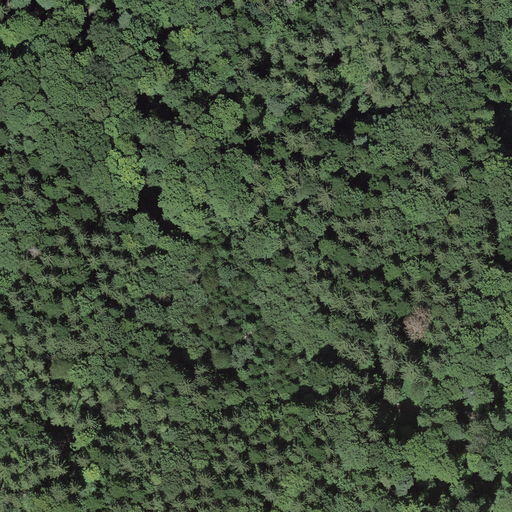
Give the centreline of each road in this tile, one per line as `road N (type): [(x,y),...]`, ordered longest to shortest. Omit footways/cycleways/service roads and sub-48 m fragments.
road 1 (track): [(0,462),(61,442),(256,412)]
road 2 (track): [(256,412),(347,402),(511,421)]
road 3 (track): [(319,511),(433,413)]
road 4 (track): [(133,0),(0,28)]
